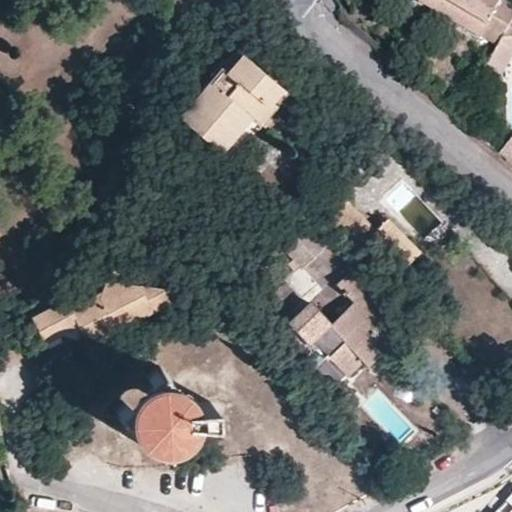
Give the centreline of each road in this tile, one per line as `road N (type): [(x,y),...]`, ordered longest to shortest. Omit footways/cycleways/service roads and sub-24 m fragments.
road 1 (residential): [(284,0),(511,197)]
road 2 (residential): [(372,511),(511,437)]
